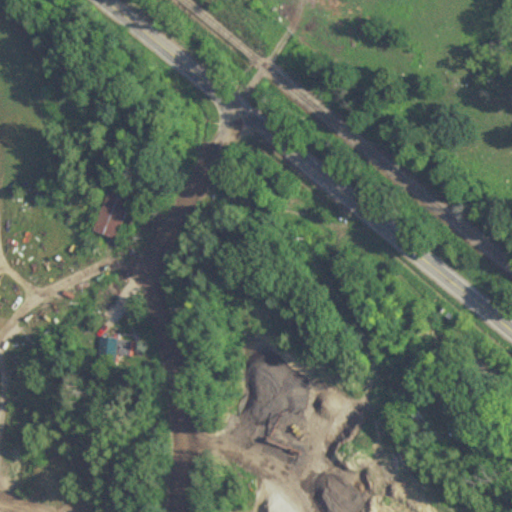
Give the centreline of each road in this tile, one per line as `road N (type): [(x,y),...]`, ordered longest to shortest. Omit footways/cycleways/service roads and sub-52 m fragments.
road 1 (tertiary): [(105,0),(511,331)]
road 2 (residential): [(173,511),(180,444),(155,279),(159,254),(242,110)]
